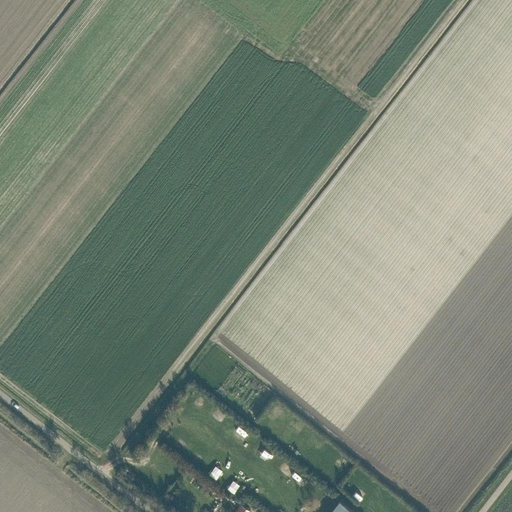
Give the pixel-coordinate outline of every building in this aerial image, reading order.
[(190,422),(196,414),(188,408),(182,416),(190,422)] [(204,419),(197,426),(204,434),(212,426),(204,419)] [(214,442),(222,448),(229,440),(221,433),(214,442)] [(181,443),(178,447),(187,454),(190,450),(181,443)] [(230,454),(237,459),(242,452),(234,447),(230,454)] [(201,465),(207,458),(200,452),(194,459),(201,465)] [(260,476),(264,468),(258,465),(254,473),(260,476)] [(222,467),(215,475),(222,482),(229,474),(222,467)] [(270,483),(280,485),(281,478),(272,476),(270,483)] [(229,488),(238,493),(243,484),(234,479),(229,488)] [(291,498),(294,491),(285,488),(283,495),(291,498)] [(308,498),(304,504),(314,511),(319,511),(322,508),(308,498)] [(354,511),(339,500),(329,511),(354,511)]
